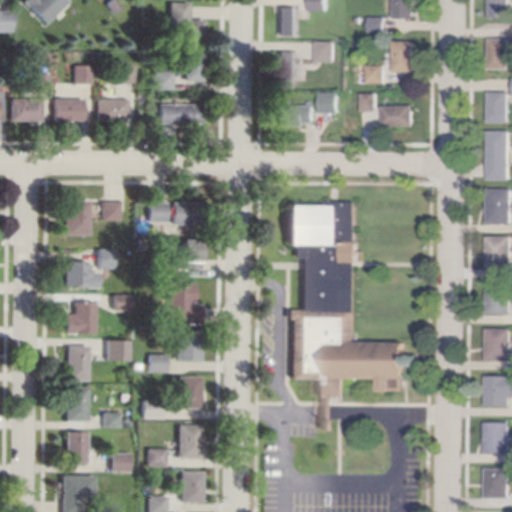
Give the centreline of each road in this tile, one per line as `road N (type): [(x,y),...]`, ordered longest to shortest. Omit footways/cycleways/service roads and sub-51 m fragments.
road 1 (residential): [(449,511),(456,0)]
road 2 (residential): [(242,0),(235,511)]
road 3 (residential): [(0,164),(454,165)]
road 4 (residential): [(26,165),(23,511)]
